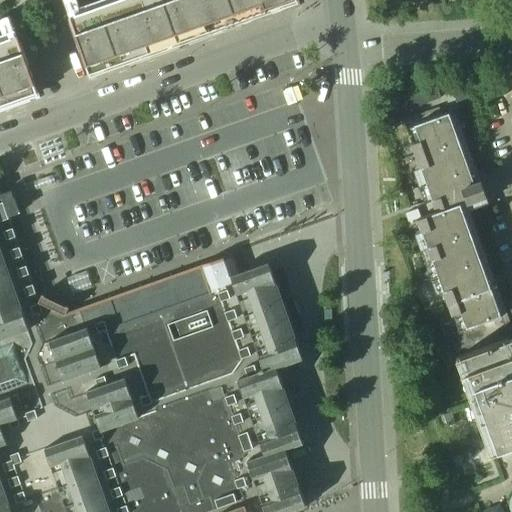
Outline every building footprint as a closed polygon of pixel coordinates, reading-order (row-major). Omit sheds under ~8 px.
[(294,0),(295,0),(296,0),(63,0),(89,74),(151,52),(150,49),(177,39),(178,42),(210,31),(209,28),(235,18),(236,21),(269,10),(268,7),(287,0),(294,0)] [(0,102),(5,100),(6,103),(38,92),(11,15),(0,18),(0,102)] [(462,80),(450,85),(459,109),(471,104),(462,80)] [(396,100),(401,112),(441,98),(436,86),(396,100)] [(439,107),(403,120),(405,123),(406,128),(414,125),(420,141),(412,144),(432,197),(433,201),(437,212),(421,217),(418,209),(415,210),(405,213),(408,222),(418,218),(453,315),(461,312),(466,328),(450,334),(458,356),(459,355),(459,356),(509,338),(490,285),(488,278),(461,205),(467,203),(480,198),(479,197),(486,195),(481,181),(475,184),(449,112),(442,115),(439,107)] [(0,511),(289,511),(300,508),(304,507),(308,506),(307,503),(293,464),(292,465),(290,459),(286,449),(303,442),(276,367),(277,367),(303,358),(295,335),(306,331),(293,297),(283,267),(272,271),(269,262),(250,269),(241,272),(240,271),(235,256),(234,253),(231,254),(223,257),(220,258),(112,296),(109,298),(81,307),(78,308),(71,311),(69,308),(59,303),(38,293),(10,215),(19,212),(11,190),(2,194),(0,188),(0,511)] [(511,336),(509,338),(459,356),(459,357),(465,355),(482,401),(499,450),(511,444),(511,336)] [(451,411),(444,414),(448,426),(456,423),(451,411)]
